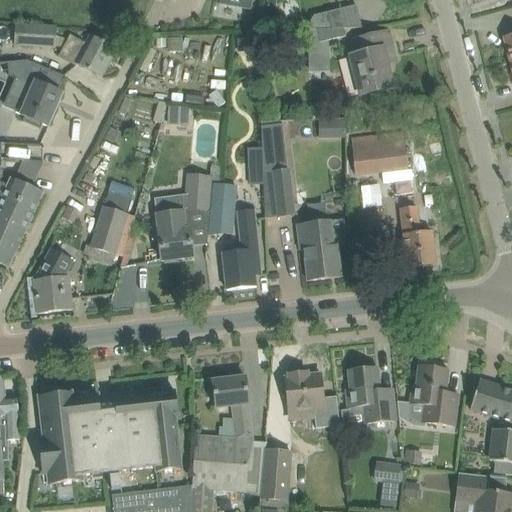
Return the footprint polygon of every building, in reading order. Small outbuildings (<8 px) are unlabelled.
[(219,0),(219,3),(249,8),(250,0),(219,0)] [(327,13),(332,30),(343,29),(362,29),(356,6),(327,13)] [(57,27),(15,24),(13,47),(55,49),(57,27)] [(343,29),(332,30),(308,31),(309,49),(327,49),(326,42),(345,37),(343,29)] [(388,32),(368,37),(352,41),(356,55),(350,57),(360,97),(393,89),(385,56),(394,53),(388,32)] [(76,65),(83,69),(101,79),(117,50),(91,36),(86,44),(70,35),(58,57),(75,67),(76,65)] [(183,39),(168,39),(168,53),(183,52),(183,39)] [(252,39),(238,39),(238,52),(253,51),(252,39)] [(8,64),(8,77),(16,80),(27,85),(15,112),(24,117),(22,122),(40,130),(42,125),(47,127),(48,124),(60,97),(61,95),(58,93),(65,77),(29,62),(8,64)] [(167,125),(188,127),(190,108),(168,106),(167,125)] [(282,125),(261,127),(265,219),(278,218),(294,216),(289,170),(287,171),(282,125)] [(105,139),(113,143),(119,132),(111,128),(105,139)] [(405,140),(385,142),(352,146),(355,174),(408,168),(405,140)] [(16,174),(34,182),(43,163),(23,161),(16,174)] [(210,177),(187,175),(184,210),(208,213),(211,183),(219,184),(220,170),(210,169),(210,177)] [(0,217),(25,230),(42,193),(27,186),(29,184),(16,178),(15,181),(10,178),(7,186),(0,182),(0,217)] [(232,233),(236,187),(215,185),(210,235),(232,233)] [(108,193),(91,249),(114,256),(121,258),(134,217),(127,215),(131,200),(108,193)] [(401,210),(405,249),(408,270),(435,266),(431,233),(420,234),(416,208),(401,210)] [(63,218),(71,222),(76,213),(68,209),(63,218)] [(222,254),(224,272),(226,292),(256,288),(254,273),(259,272),(257,252),(253,210),(238,212),(242,252),(222,254)] [(155,216),(157,234),(161,262),(193,258),(189,230),(184,230),(182,213),(155,216)] [(0,264),(4,267),(9,265),(25,230),(0,217),(0,264)] [(330,222),(297,226),(300,251),(304,251),(308,282),(340,278),(336,246),(345,245),(344,220),(330,222)] [(71,262),(51,250),(34,281),(33,282),(37,315),(72,311),(70,291),(68,278),(62,278),(71,262)] [(413,386),(411,405),(425,407),(423,424),(453,427),(455,416),(457,396),(444,394),(447,371),(441,371),(438,367),(430,366),(426,369),(419,368),(417,387),(413,386)] [(347,391),(348,409),(351,409),(351,412),(343,413),(344,431),(348,430),(351,431),(361,430),(363,429),(366,428),(365,425),(395,422),(392,390),(379,392),(377,369),(370,370),(367,367),(358,368),(355,371),(349,372),(351,390),(347,391)] [(285,379),(285,382),(286,389),(283,389),(283,393),(283,396),(283,399),(285,403),(287,402),(288,412),(315,409),(315,414),(314,414),(316,430),(339,427),(336,398),(323,399),(320,375),(314,376),(307,377),(307,374),(288,376),(288,378),(285,379)] [(2,377),(0,377),(0,416),(1,416),(1,421),(0,420),(0,441),(7,442),(19,441),(18,404),(17,397),(5,399),(5,397),(2,377)] [(192,487),(190,511),(212,511),(213,492),(241,493),(261,499),(265,451),(266,443),(252,442),(253,441),(245,378),(212,382),(215,403),(216,409),(230,407),(234,439),(194,436),(194,445),(192,486),(192,487)] [(511,391),(480,382),(474,401),(470,411),(500,421),(499,431),(493,430),(489,461),(495,462),(494,474),(511,476),(511,391)] [(81,477),(105,474),(109,474),(111,491),(121,490),(119,473),(155,468),(155,474),(181,471),(174,418),(178,417),(175,393),(172,393),(171,388),(113,394),(114,405),(99,406),(97,396),(72,399),(71,394),(38,398),(43,441),(38,441),(42,475),(47,475),(48,486),(82,482),(81,477)] [(261,500),(286,502),(290,453),(265,451),(261,499),(261,500)] [(404,464),(420,466),(421,453),(405,451),(404,464)] [(373,480),(384,482),(398,483),(400,468),(386,466),(376,464),(373,480)] [(474,511),(511,511),(511,494),(505,494),(506,480),(458,474),(456,498),(476,500),(474,511)] [(405,483),(403,498),(418,500),(419,485),(405,483)] [(189,511),(191,486),(121,495),(111,496),(113,511),(189,511)]
